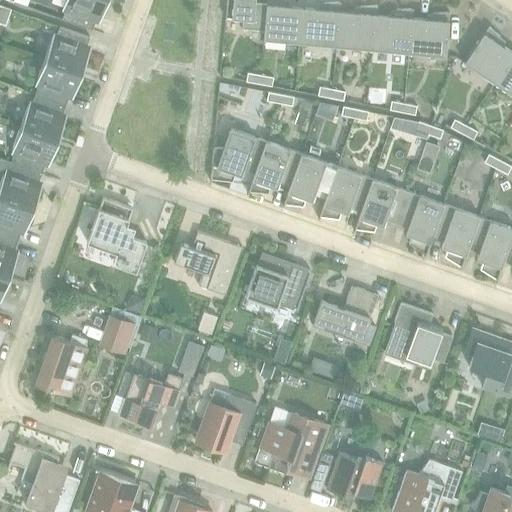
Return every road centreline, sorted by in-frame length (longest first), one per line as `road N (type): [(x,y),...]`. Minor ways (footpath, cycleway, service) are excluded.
road 1 (residential): [(511,304),(89,153)]
road 2 (residential): [(321,511),(2,399)]
road 3 (residential): [(2,399),(89,153)]
road 4 (residential): [(89,153),(142,0)]
